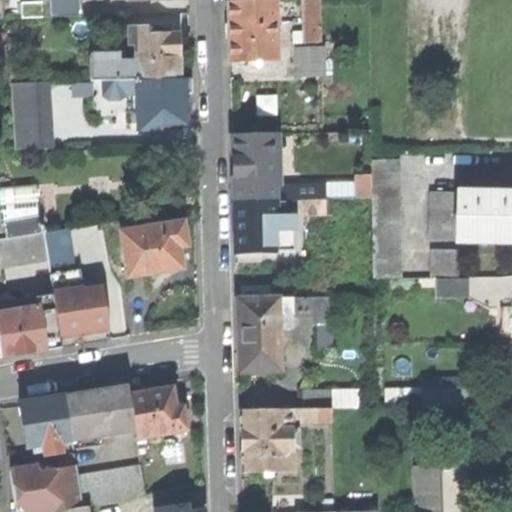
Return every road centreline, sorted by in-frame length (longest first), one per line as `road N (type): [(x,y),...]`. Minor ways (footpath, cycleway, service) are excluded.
road 1 (residential): [(207,0),(219,346)]
road 2 (residential): [(0,382),(219,346)]
road 3 (residential): [(219,346),(226,511)]
